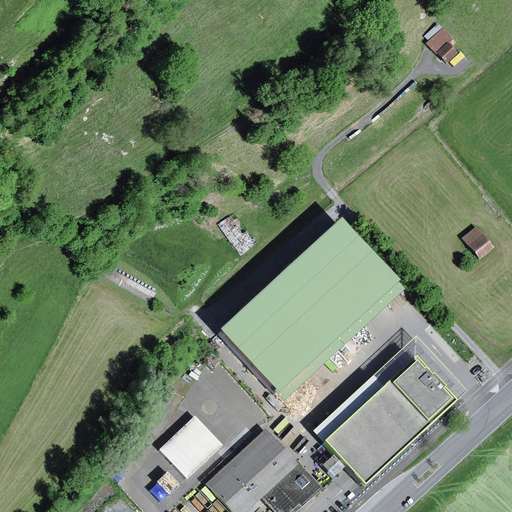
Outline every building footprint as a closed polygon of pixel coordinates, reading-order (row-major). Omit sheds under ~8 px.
[(454,36),(444,27),(427,43),(438,52),(447,43),(454,36)] [(438,52),(436,53),(448,64),(459,54),(447,43),(438,52)] [(231,217),(221,223),(240,252),(258,241),(251,230),(238,238),(234,231),(239,228),(231,217)] [(343,231),(337,225),(217,335),(273,396),(330,343),(337,351),(338,351),(330,343),(336,338),(343,346),(344,346),(336,338),(393,285),(343,231)] [(476,227),(461,239),(480,262),(494,251),(476,227)] [(393,285),(336,338),(344,346),(343,346),(336,338),(330,343),(338,351),(337,351),(330,343),(273,396),(284,407),(403,296),(393,285)] [(450,401),(453,405),(464,394),(455,385),(413,339),(311,434),(321,445),(412,361),(439,390),(450,401)] [(439,390),(412,361),(321,445),(352,479),(359,486),(450,401),(439,390)] [(450,401),(359,486),(362,489),(453,405),(450,401)] [(221,447),(194,418),(158,452),(186,480),(221,447)] [(294,465),(267,436),(262,436),(217,477),(217,482),(219,485),(211,492),(229,511),(243,511),(260,497),(273,511),(289,511),(298,505),(301,508),(320,491),(295,464),(294,465)] [(333,478),(341,470),(331,460),(323,468),(333,478)] [(178,486),(166,474),(155,484),(167,497),(178,486)] [(221,511),(201,490),(177,511),(221,511)]
